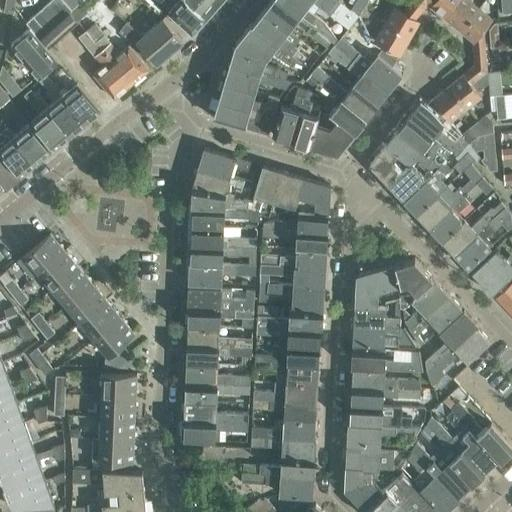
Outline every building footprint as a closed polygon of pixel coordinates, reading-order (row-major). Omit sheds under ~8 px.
[(4,0),(3,11),(12,13),(14,1),(10,0),(4,0)] [(49,0),(42,7),(56,24),(64,16),(50,0),(49,0)] [(50,0),(64,16),(70,11),(73,8),(65,0),(50,0)] [(65,0),(73,8),(81,1),(79,0),(65,0)] [(192,32),(206,17),(186,0),(159,0),(157,3),(160,6),(168,10),(192,32)] [(186,0),(206,17),(218,2),(215,0),(186,0)] [(280,0),(270,0),(263,10),(287,29),(293,21),(325,47),(331,40),(318,29),(280,0)] [(280,0),(318,29),(336,43),(339,38),(326,22),(305,7),(310,0),(280,0)] [(310,0),(347,28),(357,15),(351,8),(349,10),(339,2),(336,0),(310,0)] [(355,0),(351,8),(357,15),(364,4),(357,0),(355,0)] [(394,6),(385,21),(410,35),(419,20),(415,17),(424,6),(416,0),(412,0),(403,11),(394,6)] [(416,0),(424,6),(427,2),(444,16),(456,0),(416,0)] [(461,30),(479,7),(469,0),(456,0),(444,16),(461,30)] [(511,1),(502,2),(503,13),(511,11),(511,1)] [(79,4),(71,12),(77,19),(86,12),(79,4)] [(26,22),(30,27),(40,39),(56,24),(42,7),(26,22)] [(473,40),(475,63),(486,70),(483,30),(492,18),(479,7),(461,30),(473,40)] [(251,22),(250,24),(287,52),(296,60),(301,53),(281,37),(287,29),(263,10),(252,23),(251,22)] [(64,16),(56,24),(40,39),(48,48),(78,21),(70,11),(64,16)] [(142,46),(157,62),(183,40),(163,17),(142,35),(125,21),(119,30),(140,48),(142,46)] [(399,54),(410,35),(385,21),(374,40),(399,54)] [(488,28),(490,46),(500,46),(497,22),(493,22),(488,28)] [(118,52),(94,23),(86,30),(101,49),(102,48),(131,83),(149,68),(129,43),(118,52)] [(287,52),(250,24),(236,42),(265,59),(271,51),(291,66),(296,60),(287,52)] [(40,39),(30,27),(11,42),(38,74),(48,66),(57,59),(48,48),(40,39)] [(113,97),(131,83),(102,48),(101,49),(86,30),(78,36),(102,65),(93,73),(113,97)] [(353,59),(389,88),(401,73),(377,54),(371,62),(350,45),(340,38),(339,38),(336,43),(335,44),(344,52),(353,59)] [(264,62),(265,59),(236,42),(230,62),(286,79),(288,72),(278,67),(264,62)] [(377,103),(389,88),(353,59),(344,52),(335,44),(329,51),(359,76),(353,83),(377,103)] [(486,58),(488,71),(499,70),(504,69),(502,46),(490,47),(491,57),(486,58)] [(62,65),(57,59),(48,66),(53,72),(62,65)] [(292,81),(286,79),(230,62),(224,79),(255,89),(258,79),(272,84),(271,88),(282,92),(292,81)] [(488,82),(486,70),(475,63),(449,84),(467,106),(481,95),(477,90),(488,82)] [(0,69),(0,80),(12,96),(21,89),(1,64),(0,69)] [(85,121),(101,108),(62,65),(53,72),(67,89),(62,93),(85,121)] [(317,65),(310,73),(318,80),(330,88),(365,117),(377,103),(353,83),(347,91),(330,77),(331,77),(317,65)] [(502,93),(499,70),(488,71),(490,94),(495,94),(502,93)] [(47,106),(70,134),(85,121),(62,93),(47,74),(39,80),(47,91),(45,93),(52,102),(47,106)] [(252,98),(255,89),(224,79),(218,99),(249,108),(274,115),(279,97),(269,94),(266,102),(252,98)] [(329,113),(337,119),(353,132),(365,117),(330,88),(318,80),(314,85),(324,95),(336,105),(329,113)] [(467,106),(449,84),(432,98),(450,120),(467,106)] [(0,110),(2,113),(13,104),(0,89),(0,110)] [(32,119),(55,146),(70,134),(47,106),(39,96),(37,97),(30,89),(23,95),(38,113),(32,119)] [(281,105),(272,134),(291,139),(304,95),(295,93),(291,108),(281,105)] [(495,94),(497,117),(506,116),(503,93),(502,93),(495,94)] [(291,139),(309,145),(316,124),(318,116),(308,113),(313,98),(304,95),(291,139)] [(426,104),(421,100),(409,114),(432,134),(449,148),(456,154),(468,142),(461,133),(450,120),(432,98),(426,104)] [(274,115),(249,108),(218,99),(213,116),(268,133),(274,115)] [(36,162),(52,149),(29,121),(22,113),(13,121),(19,129),(13,134),(36,162)] [(492,122),(485,113),(478,120),(485,128),(492,122)] [(449,148),(432,134),(409,114),(397,129),(433,158),(440,164),(443,161),(444,162),(444,157),(442,156),(449,148)] [(330,128),(316,124),(309,145),(336,153),(353,132),(337,119),(330,128)] [(0,131),(0,149),(21,175),(36,162),(13,134),(7,126),(0,131)] [(468,142),(475,136),(468,127),(461,133),(468,142)] [(397,129),(385,144),(397,154),(405,160),(406,160),(408,160),(413,164),(417,159),(420,161),(417,165),(423,170),(433,158),(397,129)] [(479,133),(475,136),(468,142),(475,152),(478,149),(483,149),(483,157),(481,158),(490,170),(498,169),(493,131),(479,133)] [(393,158),(397,154),(385,144),(370,163),(388,182),(403,168),(402,167),(393,158)] [(511,156),(511,146),(502,148),(503,157),(511,156)] [(250,160),(204,147),(199,165),(230,175),(230,174),(232,165),(247,170),(250,160)] [(0,180),(1,181),(6,187),(21,175),(0,149),(0,180)] [(470,162),(473,159),(466,152),(455,162),(453,164),(460,171),(462,169),(470,162)] [(405,160),(397,154),(393,158),(402,167),(407,164),(406,160),(405,160)] [(248,168),(255,170),(257,163),(250,161),(248,168)] [(431,172),(403,198),(416,212),(447,183),(441,177),(450,169),(444,162),(443,161),(440,164),(437,166),(431,172)] [(470,162),(462,169),(470,179),(474,184),(475,182),(481,176),(470,162)] [(264,196),(260,211),(268,214),(270,207),(281,170),(263,164),(254,193),(264,196)] [(407,164),(402,167),(403,168),(388,182),(403,198),(431,172),(427,169),(423,172),(415,164),(413,166),(411,164),(407,164)] [(199,165),(193,185),(225,191),(227,183),(242,187),(244,178),(230,174),(230,175),(199,165)] [(292,205),(295,203),(298,196),(303,176),(281,170),(270,207),(275,209),(277,201),(292,205)] [(315,201),(314,210),(314,211),(328,211),(330,184),(329,184),(303,176),(298,196),(315,201)] [(485,193),(492,187),(481,176),(475,182),(485,193)] [(416,212),(429,226),(463,194),(466,191),(460,184),(454,190),(447,183),(416,212)] [(225,191),(193,185),(192,206),(247,207),(247,199),(240,199),(224,198),(225,191)] [(429,226),(442,239),(464,218),(458,211),(469,201),(474,197),(467,190),(466,191),(463,194),(429,226)] [(442,239),(454,252),(504,206),(499,200),(471,225),(464,218),(442,239)] [(246,217),(247,207),(192,206),(194,206),(193,224),(223,226),(224,216),(246,217)] [(509,213),(504,206),(454,252),(468,267),(490,246),(483,238),(501,222),(508,229),(511,225),(509,213)] [(258,222),(260,211),(247,207),(246,217),(258,222)] [(263,227),(281,228),(327,230),(328,211),(314,211),(314,210),(298,209),(297,220),(282,219),(263,222),(263,227)] [(193,224),(192,243),(238,246),(258,247),(258,238),(223,236),(223,226),(193,224)] [(296,237),(296,247),(326,249),(327,230),(281,228),(263,227),(262,236),(296,237)] [(18,259),(32,277),(38,272),(65,249),(50,232),(18,259)] [(258,247),(238,246),(192,243),(191,261),(191,262),(222,263),(222,254),(250,255),(249,264),(257,265),(258,247)] [(296,247),(295,257),(280,256),(280,255),(260,254),(260,263),(325,267),(326,249),(296,247)] [(511,261),(495,248),(471,271),(492,292),(511,273),(511,261)] [(52,288),(61,281),(79,266),(65,249),(38,272),(52,288)] [(414,257),(393,263),(399,284),(407,282),(418,294),(419,294),(435,279),(414,257)] [(249,264),(222,263),(191,262),(191,261),(190,261),(189,281),(221,283),(221,273),(256,275),(257,265),(249,264)] [(294,274),(294,284),(324,285),(325,267),(260,263),(259,273),(294,274)] [(399,284),(393,263),(357,274),(355,304),(377,305),(377,304),(378,290),(399,284)] [(79,266),(61,281),(52,288),(66,305),(92,283),(79,266)] [(12,294),(20,287),(12,277),(4,283),(12,294)] [(448,292),(437,281),(435,279),(419,294),(418,294),(413,299),(412,299),(419,306),(408,317),(415,324),(448,292)] [(511,281),(496,296),(505,306),(511,299),(511,281)] [(323,305),(324,285),(294,284),(260,282),(259,301),(268,301),(268,291),(293,293),(293,303),(323,305)] [(106,299),(92,283),(66,305),(80,321),(106,299)] [(221,287),(188,286),(188,305),(220,306),(254,308),(255,289),(246,289),(245,298),(220,297),(221,287)] [(29,298),(20,287),(12,294),(21,305),(29,298)] [(461,306),(448,292),(415,324),(421,330),(432,320),(439,327),(461,306)] [(409,295),(399,296),(400,307),(403,308),(404,307),(412,299),(413,299),(409,295)] [(120,316),(111,305),(106,299),(80,321),(94,338),(120,316)] [(385,305),(377,304),(377,305),(355,304),(354,323),(400,325),(400,316),(385,315),(385,305)] [(188,306),(189,306),(189,324),(219,325),(219,315),(253,317),(254,308),(220,306),(188,305),(188,306)] [(4,309),(6,315),(17,312),(13,306),(4,309)] [(275,325),(322,327),(323,308),(290,307),(290,317),(259,315),(258,324),(275,325)] [(435,363),(442,356),(476,325),(477,324),(464,309),(440,332),(447,338),(425,359),(427,371),(435,363)] [(39,327),(46,321),(38,311),(31,317),(39,327)] [(135,333),(120,316),(94,338),(108,355),(105,358),(104,366),(128,367),(128,352),(122,344),(135,333)] [(55,331),(46,321),(39,327),(47,338),(55,331)] [(17,327),(20,333),(30,329),(26,323),(17,327)] [(384,333),(399,334),(400,325),(354,323),(353,342),(383,344),(384,333)] [(219,335),(219,325),(189,324),(188,343),(234,345),(252,346),(253,337),(234,336),(219,335)] [(322,328),(322,327),(275,325),(258,324),(258,333),(279,334),(278,344),(288,345),(319,346),(320,328),(322,328)] [(467,360),(489,339),(476,325),(442,356),(435,363),(427,371),(432,385),(445,372),(442,369),(460,352),(467,360)] [(20,333),(22,339),(35,335),(30,329),(20,333)] [(421,344),(425,341),(419,332),(415,336),(421,344)] [(252,346),(234,345),(188,343),(187,362),(217,363),(218,353),(252,355),(252,346)] [(273,362),(318,365),(319,346),(288,345),(278,344),(272,344),(272,353),(257,352),(256,362),(273,362)] [(415,349),(405,349),(405,359),(399,359),(384,358),(385,348),(353,346),(352,365),(384,367),(384,368),(423,370),(415,349)] [(37,347),(29,353),(37,363),(45,357),(37,347)] [(52,367),(45,357),(37,363),(45,374),(52,367)] [(4,363),(3,361),(0,361),(0,384),(10,381),(9,378),(9,379),(3,363),(4,363)] [(250,374),(217,373),(217,363),(187,362),(186,381),(232,383),(249,384),(250,374)] [(286,382),(317,384),(318,365),(273,362),(256,362),(256,370),(277,372),(276,381),(286,382)] [(351,366),(353,366),(352,384),(398,387),(418,388),(419,379),(383,377),(384,368),(384,367),(352,365),(351,366)] [(20,370),(22,376),(33,372),(29,366),(20,370)] [(102,371),(101,394),(111,395),(136,396),(137,373),(102,371)] [(22,376),(25,382),(38,378),(33,372),(22,376)] [(65,375),(55,375),(55,388),(65,388),(65,375)] [(0,406),(17,400),(16,398),(10,383),(11,383),(10,381),(0,384),(0,406)] [(186,381),(185,400),(216,401),(216,391),(249,393),(249,384),(232,383),(186,381)] [(317,384),(286,382),(286,392),(253,390),(253,399),(270,400),(316,402),(317,384)] [(352,384),(351,403),(382,405),(382,396),(418,398),(418,388),(398,387),(352,384)] [(55,388),(54,401),(64,401),(65,388),(55,388)] [(136,396),(111,395),(101,394),(100,416),(135,417),(136,396)] [(252,408),(285,409),(284,419),(314,421),(316,402),(270,400),(253,399),(252,408)] [(0,427),(24,420),(23,418),(17,403),(18,403),(17,400),(0,406),(0,427)] [(183,418),(231,420),(231,412),(215,411),(216,401),(185,400),(185,418),(183,418)] [(54,414),(64,414),(64,401),(54,401),(54,414)] [(499,459),(511,446),(511,444),(491,422),(483,429),(473,419),(474,418),(459,401),(451,408),(453,410),(456,413),(499,459)] [(382,405),(351,403),(350,421),(348,421),(348,422),(396,424),(420,427),(420,420),(404,416),(381,415),(382,405)] [(34,409),(36,415),(47,411),(47,404),(34,409)] [(497,458),(498,459),(499,459),(456,413),(453,410),(446,416),(459,430),(453,437),(463,448),(484,471),(497,458)] [(47,419),(47,411),(36,415),(38,422),(47,419)] [(457,454),(450,460),(471,483),(484,471),(463,448),(453,437),(431,414),(427,422),(457,454)] [(134,439),(135,417),(100,416),(99,437),(134,439)] [(185,438),(224,439),(225,429),(247,430),(248,421),(231,420),(183,418),(182,435),(185,438)] [(315,438),(313,438),(314,421),(284,419),(284,428),(251,426),(251,435),(268,436),(315,439),(315,438)] [(0,450),(31,439),(30,437),(25,422),(24,420),(0,427),(0,450)] [(379,443),(380,433),(415,435),(420,427),(396,424),(348,422),(347,441),(379,443)] [(80,429),(70,428),(71,436),(79,436),(80,429)] [(283,446),(282,456),(314,458),(315,439),(268,436),(251,435),(250,444),(283,446)] [(133,461),(134,439),(99,437),(93,437),(92,460),(133,461)] [(32,442),(31,439),(0,450),(0,472),(38,459),(37,457),(32,442)] [(471,483),(450,460),(442,467),(417,439),(412,448),(458,497),(457,496),(471,483)] [(51,447),(53,453),(64,449),(64,442),(51,447)] [(186,445),(197,456),(202,452),(202,445),(186,445)] [(411,449),(347,445),(346,464),(378,467),(379,458),(393,459),(392,468),(399,468),(407,456),(411,449)] [(423,474),(415,481),(443,511),(458,497),(412,448),(411,449),(407,456),(423,474)] [(64,457),(64,449),(53,453),(56,460),(64,457)] [(243,473),(266,474),(313,476),(314,458),(282,456),(281,466),(244,463),(243,473)] [(5,491),(6,492),(45,478),(44,476),(44,477),(39,461),(38,459),(0,472),(0,476),(3,485),(4,484),(7,491),(5,491)] [(346,464),(345,481),(362,481),(363,483),(365,484),(371,478),(371,479),(377,479),(378,467),(346,464)] [(87,511),(145,511),(142,470),(86,467),(73,467),(72,481),(104,482),(105,501),(87,503),(87,511)] [(53,475),(56,482),(65,479),(65,471),(53,475)] [(363,508),(367,511),(386,511),(409,490),(414,485),(402,472),(385,487),(363,508)] [(241,482),(280,483),(280,493),(312,495),(313,476),(266,474),(243,473),(241,473),(241,482)] [(46,481),(45,478),(6,492),(11,506),(26,506),(26,505),(32,505),(32,506),(55,507),(52,496),(51,496),(46,481)] [(345,481),(344,488),(363,508),(385,487),(385,486),(381,490),(371,479),(371,478),(365,484),(363,483),(362,481),(345,481)] [(414,485),(409,490),(386,511),(413,511),(427,499),(414,485)] [(245,509),(247,511),(266,511),(273,506),(266,498),(258,499),(245,509)] [(439,511),(427,499),(413,511),(439,511)] [(323,511),(315,503),(311,504),(302,511),(323,511)]
